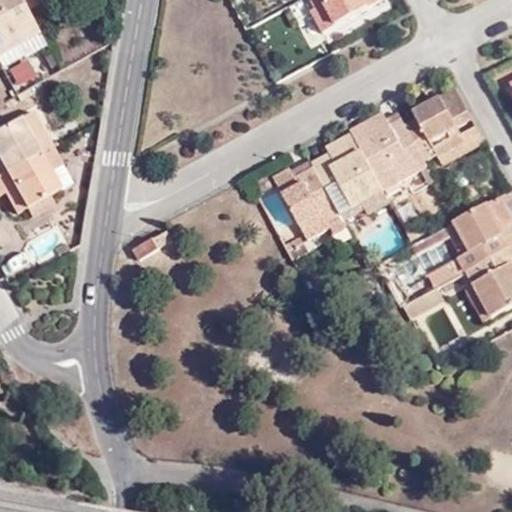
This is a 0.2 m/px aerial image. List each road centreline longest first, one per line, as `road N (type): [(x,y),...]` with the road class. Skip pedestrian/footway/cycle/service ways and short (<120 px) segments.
road 1 (unclassified): [(106,213),(159,201),(438,43)]
road 2 (residential): [(142,0),(106,213)]
road 3 (residential): [(90,348),(119,464),(120,511)]
road 4 (residential): [(106,213),(90,348)]
road 5 (unclassified): [(449,37),(511,150)]
